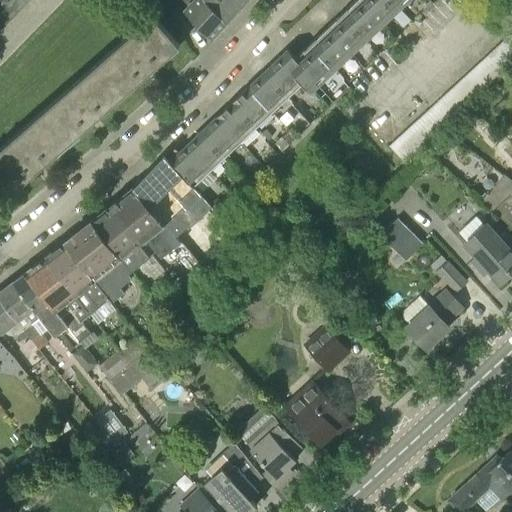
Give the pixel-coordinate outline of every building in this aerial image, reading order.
[(0,0),(0,10),(11,21),(19,12),(6,0),(0,0)] [(6,0),(19,12),(28,4),(23,0),(6,0)] [(228,21),(208,0),(177,0),(185,11),(212,39),(228,21)] [(208,0),(228,21),(246,0),(208,0)] [(355,0),(296,56),(289,48),(280,56),(304,82),(312,90),(384,22),(392,15),(407,0),(355,0)] [(0,26),(3,29),(11,21),(0,10),(0,26)] [(97,64),(124,94),(180,44),(154,14),(97,64)] [(511,38),(509,35),(501,43),(511,54),(511,38)] [(511,61),(511,54),(501,43),(493,50),(508,66),(511,61)] [(508,66),(493,50),(485,57),(500,73),(508,66)] [(304,82),(280,56),(265,71),(288,96),(304,82)] [(500,73),(485,57),(477,65),(492,80),(500,73)] [(69,143),(124,94),(97,64),(42,112),(69,143)] [(492,80),(477,65),(470,72),(484,88),(492,80)] [(249,85),(273,111),(288,96),(265,71),(249,85)] [(484,88),(470,72),(462,79),(476,95),(484,88)] [(476,95),(462,79),(454,87),(468,102),(476,95)] [(233,100),(257,126),(273,111),(249,85),(233,100)] [(468,102),(454,87),(446,94),(460,110),(468,102)] [(460,110),(446,94),(438,101),(452,117),(460,110)] [(217,115),(241,140),(257,126),(233,100),(217,115)] [(452,117),(438,101),(430,109),(444,124),(452,117)] [(444,124),(430,109),(422,116),(436,131),(444,124)] [(69,143),(42,112),(0,149),(0,176),(13,192),(69,143)] [(202,130),(225,155),(241,140),(217,115),(202,130)] [(436,131),(422,116),(414,123),(428,139),(436,131)] [(428,139),(414,123),(406,130),(420,146),(428,139)] [(262,132),(268,139),(273,136),(266,128),(262,132)] [(186,145),(209,170),(225,155),(202,130),(186,145)] [(420,146),(406,130),(398,138),(412,153),(420,146)] [(444,140),(446,148),(454,145),(452,137),(444,140)] [(412,153),(398,138),(390,145),(405,161),(412,153)] [(170,160),(193,185),(209,170),(186,145),(170,160)] [(134,186),(182,241),(201,263),(218,248),(195,221),(212,206),(193,185),(170,160),(164,155),(134,186)] [(511,179),(505,175),(483,201),(511,225),(511,179)] [(112,203),(143,242),(147,238),(162,257),(182,241),(134,186),(112,203)] [(218,196),(210,203),(217,210),(225,203),(218,196)] [(91,220),(131,271),(132,272),(150,258),(140,244),(143,242),(112,203),(91,220)] [(397,217),(379,235),(406,260),(423,243),(397,217)] [(65,240),(109,297),(112,300),(124,291),(120,286),(132,277),(129,274),(131,271),(91,220),(65,240)] [(487,223),(465,243),(477,256),(473,260),(485,272),(488,269),(501,282),(511,271),(511,238),(505,231),(499,236),(487,223)] [(45,256),(89,313),(109,297),(65,240),(45,256)] [(25,271),(67,324),(79,340),(91,330),(82,319),(89,313),(45,256),(25,271)] [(448,262),(438,271),(455,290),(466,281),(448,262)] [(14,280),(42,316),(56,333),(67,324),(25,271),(14,280)] [(0,291),(0,297),(29,334),(40,348),(48,341),(34,322),(42,316),(14,280),(0,291)] [(447,290),(407,327),(426,348),(449,327),(445,323),(462,307),(447,290)] [(29,334),(0,297),(0,329),(2,332),(9,326),(16,336),(20,341),(29,334)] [(331,371),(352,350),(326,324),(305,345),(331,371)] [(118,351),(140,379),(143,377),(142,374),(159,360),(140,334),(118,351)] [(201,361),(191,349),(179,359),(190,371),(201,361)] [(140,379),(118,351),(100,364),(121,393),(140,379)] [(311,378),(284,403),(320,441),(336,426),(334,424),(344,415),(311,378)] [(97,420),(112,438),(125,427),(111,409),(97,420)] [(269,430),(250,448),(269,469),(263,474),(276,487),(294,471),(289,466),(296,459),(288,450),(298,441),(273,414),(262,424),(269,430)] [(35,461),(55,447),(48,438),(28,452),(35,461)] [(111,452),(119,464),(134,453),(125,442),(111,452)] [(254,484),(263,476),(234,442),(213,460),(220,467),(205,482),(232,511),(248,511),(257,504),(251,497),(258,490),(254,484)] [(496,463),(492,459),(449,499),(462,511),(476,498),(487,510),(501,496),(503,497),(511,488),(511,450),(511,449),(496,463)] [(1,456),(0,456),(0,473),(9,468),(1,456)] [(89,473),(85,478),(87,483),(93,485),(97,480),(95,474),(89,473)] [(185,508),(179,511),(220,511),(221,511),(200,486),(181,503),(185,508)] [(387,511),(400,503),(394,493),(392,490),(379,499),(387,511)]
